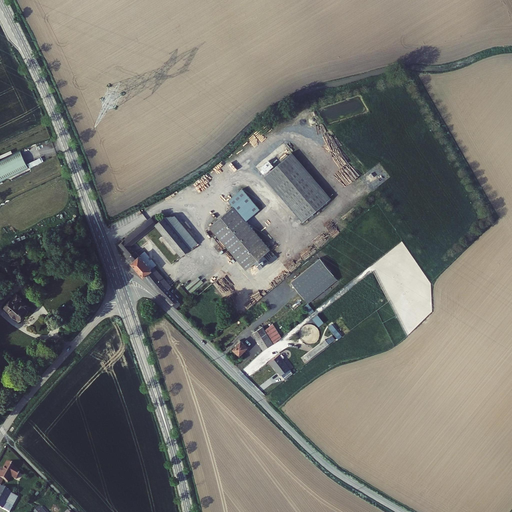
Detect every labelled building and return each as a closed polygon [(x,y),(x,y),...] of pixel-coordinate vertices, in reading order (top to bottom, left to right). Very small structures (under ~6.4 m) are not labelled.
[(19,151),(0,159),(0,181),(27,169),(19,151)] [(293,151),(264,173),(302,222),(331,199),(293,151)] [(28,164),(30,168),(44,162),(41,157),(28,164)] [(269,248),(234,203),(209,222),(244,267),(269,248)] [(160,223),(153,214),(121,240),(136,260),(134,261),(146,276),(148,275),(165,297),(177,310),(183,305),(166,284),(169,281),(157,268),(154,270),(134,244),(160,223)] [(169,215),(160,223),(186,255),(194,248),(169,216),(169,215)] [(201,242),(179,215),(169,216),(194,248),(201,242)] [(262,254),(256,259),(261,265),(266,260),(262,254)] [(318,262),(289,286),(307,307),(336,283),(318,262)] [(18,291),(5,304),(20,318),(25,313),(25,314),(27,314),(29,311),(29,310),(28,309),(31,305),(22,296),(23,295),(18,291)] [(251,323),(267,311),(261,303),(245,315),(251,323)] [(313,314),(307,307),(303,311),(309,318),(313,314)] [(280,342),(272,330),(264,336),(262,332),(251,339),(262,356),(271,350),(280,342)] [(327,333),(335,343),(339,340),(331,330),(327,333)] [(239,349),(234,354),(239,360),(245,355),(246,356),(249,354),(241,345),(237,347),(239,349)] [(303,362),(307,367),(328,350),(325,345),(303,362)] [(271,350),(262,356),(265,361),(274,355),(271,350)] [(276,358),(268,365),(278,378),(287,371),(276,358)] [(0,480),(2,482),(6,477),(11,479),(15,473),(10,470),(11,469),(6,466),(7,465),(2,462),(0,465),(0,480)]
